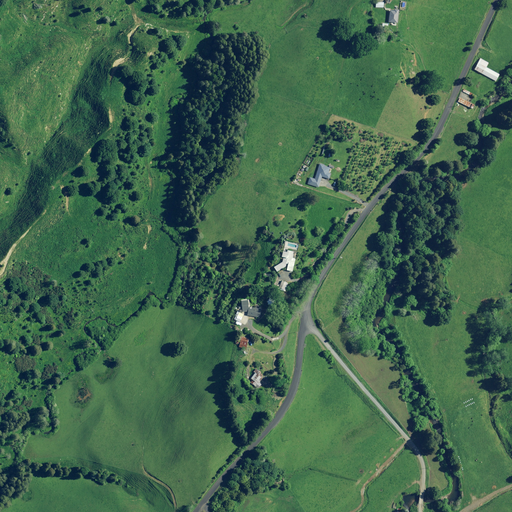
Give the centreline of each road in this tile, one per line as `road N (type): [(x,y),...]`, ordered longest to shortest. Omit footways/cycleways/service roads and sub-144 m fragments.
road 1 (unclassified): [(305,316),(317,282),(356,227),(430,143),(497,0)]
road 2 (unclassified): [(420,511),(416,446),(305,316)]
road 3 (unclassified): [(195,511),(290,397),(305,316)]
